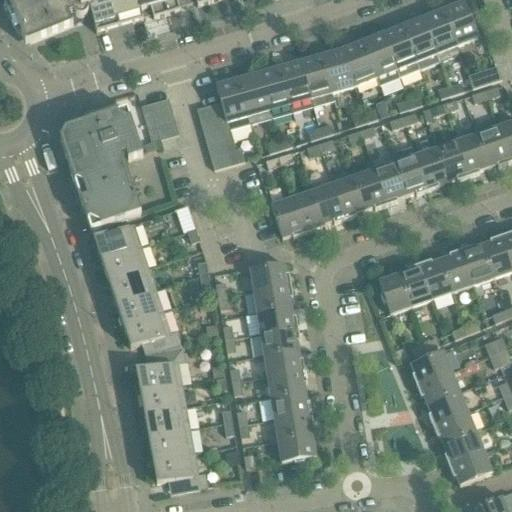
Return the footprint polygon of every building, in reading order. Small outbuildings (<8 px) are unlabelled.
[(1,0),(9,16),(7,17),(14,35),(16,35),(22,50),(77,28),(78,22),(79,22),(81,22),(83,22),(85,20),(87,19),(87,18),(87,17),(88,16),(88,15),(88,14),(88,12),(89,12),(90,12),(87,2),(85,0),(73,0),(63,4),(60,0),(1,0)] [(110,0),(93,0),(87,2),(90,12),(89,12),(96,37),(119,30),(110,0)] [(110,0),(119,30),(122,29),(142,23),(142,21),(136,0),(110,0)] [(136,0),(142,21),(152,18),(153,23),(166,19),(160,0),(136,0)] [(184,0),(160,0),(166,19),(179,15),(178,11),(187,8),(184,0)] [(208,0),(184,0),(187,8),(196,6),(197,10),(210,6),(208,0)] [(444,19),(456,51),(483,40),(475,18),(468,20),(463,7),(450,12),(452,16),(444,19)] [(422,23),(439,66),(459,58),(456,51),(444,19),(435,23),(434,18),(422,23)] [(403,35),(419,74),(439,66),(422,23),(410,28),(412,32),(403,35)] [(382,39),(399,82),(419,74),(403,35),(395,38),(393,34),(382,39)] [(363,51),(376,83),(379,90),(399,82),(382,39),(370,44),(372,48),(363,51)] [(342,55),(354,91),(376,83),(363,51),(355,54),(353,50),(342,55)] [(322,65),(331,98),(354,91),(342,55),(329,58),(331,63),(322,65)] [(300,66),(312,111),(333,105),(331,98),(322,65),(313,67),(312,63),(300,66)] [(280,77),(292,117),(312,111),(300,66),(288,70),(289,74),(280,77)] [(496,71),(468,80),(472,93),(502,84),(496,71)] [(258,78),(271,123),(292,117),(280,77),(272,79),(271,75),(258,78)] [(239,88),(250,129),(271,123),(258,78),(246,82),(247,86),(239,88)] [(227,127),(228,131),(229,135),(250,129),(239,88),(230,91),(229,86),(216,90),(221,107),(224,120),(226,127),(227,127)] [(460,87),(449,91),(452,100),(463,96),(460,87)] [(452,100),(449,91),(437,95),(440,104),(452,100)] [(496,92),(484,96),(487,104),(499,100),(496,92)] [(487,104),(484,96),(471,100),(474,108),(487,104)] [(419,101),(408,104),(411,113),(422,110),(419,101)] [(141,111),(144,123),(172,115),(169,103),(141,111)] [(411,113),(408,104),(396,108),(399,117),(411,113)] [(455,105),(443,109),(446,117),(458,113),(455,105)] [(197,114),(200,126),(224,120),(221,107),(197,114)] [(446,117),(443,109),(430,113),(433,121),(446,117)] [(127,113),(64,134),(60,144),(90,235),(140,218),(127,177),(122,179),(116,161),(125,158),(127,165),(142,160),(137,145),(132,147),(128,136),(133,134),(127,113)] [(144,123),(147,135),(175,127),(172,115),(144,123)] [(375,115),(363,119),(366,128),(377,124),(375,115)] [(414,118),(402,122),(404,131),(417,127),(414,118)] [(366,128),(363,119),(352,122),(355,131),(366,128)] [(200,126),(204,138),(228,131),(227,127),(226,127),(224,120),(200,126)] [(404,131),(402,122),(389,126),(392,135),(404,131)] [(511,126),(497,132),(509,168),(511,166),(511,126)] [(175,127),(147,135),(151,147),(179,139),(175,127)] [(330,129),(319,133),(321,142),(333,138),(330,129)] [(204,138),(207,150),(232,143),(229,135),(228,131),(204,138)] [(372,132),(360,135),(363,144),(375,140),(372,132)] [(497,132),(476,139),(488,172),(497,169),(497,172),(509,168),(497,132)] [(321,142),(319,133),(307,136),(310,145),(321,142)] [(363,144),(360,135),(347,140),(350,148),(363,144)] [(476,139),(456,146),(468,182),(480,178),(479,175),(488,172),(476,139)] [(289,142),(277,146),(280,155),(292,151),(289,142)] [(207,150),(210,162),(235,155),(235,154),(232,143),(207,150)] [(331,145),(319,149),(322,157),(334,153),(331,145)] [(154,146),(143,150),(145,157),(157,153),(154,146)] [(280,155),(277,146),(266,150),(269,159),(280,155)] [(456,146),(435,153),(447,186),(456,183),(457,186),(468,182),(456,146)] [(322,157),(319,149),(306,153),(309,161),(322,157)] [(235,155),(210,162),(214,175),(244,166),(240,153),(235,154),(235,155)] [(435,153),(415,160),(427,196),(439,192),(438,189),(447,186),(435,153)] [(291,158),(278,162),(280,170),(293,166),(291,158)] [(415,160),(394,167),(406,201),(415,197),(416,200),(427,196),(415,160)] [(280,170),(278,162),(266,166),(268,174),(280,170)] [(394,167),(374,175),(386,210),(397,206),(397,204),(406,201),(394,167)] [(374,175),(353,182),(365,215),(374,212),(374,214),(386,210),(374,175)] [(353,182),(333,189),(345,224),(357,220),(356,218),(365,215),(353,182)] [(333,189),(312,196),(324,229),(333,226),(334,228),(345,224),(333,189)] [(312,196),(292,203),(304,239),(316,235),(315,232),(324,229),(312,196)] [(304,239),(292,203),(271,210),(282,243),(292,240),(293,242),(304,239)] [(93,243),(100,265),(141,251),(133,229),(93,243)] [(195,233),(187,236),(191,248),(199,245),(195,233)] [(511,236),(501,240),(511,272),(511,236)] [(490,247),(481,250),(493,283),(511,276),(511,272),(501,240),(489,244),(490,247)] [(471,251),(460,255),(472,290),(493,283),(481,250),(472,253),(471,251)] [(100,265),(108,287),(148,273),(141,251),(100,265)] [(449,261),(440,264),(452,297),(472,290),(460,255),(449,259),(449,261)] [(431,265),(419,269),(432,304),(452,297),(440,264),(432,267),(431,265)] [(197,268),(199,280),(208,278),(206,266),(197,268)] [(250,274),(253,296),(290,290),(289,278),(286,279),(284,268),(250,274)] [(409,275),(400,278),(411,312),(432,304),(419,269),(408,273),(409,275)] [(108,287),(115,308),(155,295),(148,273),(108,287)] [(208,278),(199,280),(201,293),(210,291),(208,278)] [(411,312),(400,278),(378,286),(382,298),(380,299),(383,308),(386,307),(390,319),(411,312)] [(216,289),(218,302),(226,301),(224,288),(216,289)] [(253,296),(257,318),(291,312),(290,303),(292,302),(290,290),(253,296)] [(115,308),(122,330),(162,316),(155,295),(115,308)] [(226,301),(218,302),(220,315),(229,314),(226,301)] [(257,318),(260,339),(297,333),(296,321),(293,321),(291,312),(257,318)] [(507,323),(504,315),(491,320),(495,328),(507,323)] [(141,349),(145,360),(180,351),(175,336),(170,338),(162,316),(122,330),(130,353),(141,349)] [(476,326),(464,331),(467,339),(479,334),(476,326)] [(214,329),(205,331),(207,342),(216,340),(214,329)] [(222,332),(225,345),(233,343),(231,330),(222,332)] [(467,339),(464,331),(451,336),(455,344),(467,339)] [(260,339),(264,360),(298,355),(297,345),(299,345),(297,333),(260,339)] [(501,342),(493,346),(498,358),(506,355),(501,342)] [(233,343),(225,345),(227,358),(235,356),(233,343)] [(436,343),(424,347),(427,356),(439,351),(436,343)] [(485,349),(489,361),(498,358),(493,346),(485,349)] [(427,356),(424,347),(411,352),(415,361),(427,356)] [(135,374),(140,398),(181,390),(177,368),(183,367),(180,351),(145,360),(147,372),(135,374)] [(264,360),(267,382),(304,376),(302,364),(300,364),(298,355),(264,360)] [(506,355),(498,358),(503,370),(511,367),(506,355)] [(412,380),(416,391),(451,377),(443,356),(410,369),(414,379),(412,380)] [(498,358),(489,361),(494,373),(503,370),(498,358)] [(212,372),(213,383),(224,382),(223,371),(212,372)] [(229,375),(232,387),(240,386),(238,373),(229,375)] [(267,382),(271,403),(305,397),(304,388),(306,388),(304,376),(267,382)] [(423,401),(427,410),(459,397),(451,377),(416,391),(421,402),(423,401)] [(216,384),(218,397),(227,395),(225,383),(216,384)] [(240,386),(232,387),(234,400),(242,399),(240,386)] [(498,390),(503,402),(511,399),(506,387),(498,390)] [(140,398),(144,420),(185,412),(181,390),(140,398)] [(271,403),(274,424),(311,418),(309,406),(307,407),(305,397),(271,403)] [(428,420),(432,431),(467,417),(459,397),(427,410),(430,419),(428,420)] [(511,401),(511,399),(503,402),(508,415),(511,412),(511,401)] [(144,420),(148,442),(190,435),(185,412),(144,420)] [(221,416),(223,429),(232,427),(230,415),(221,416)] [(236,417),(238,430),(247,429),(245,416),(236,417)] [(439,441),(443,450),(475,437),(467,417),(432,431),(437,442),(439,441)] [(274,424),(278,446),(312,440),(311,431),(313,430),(311,418),(274,424)] [(232,427),(223,429),(225,441),(234,440),(232,427)] [(247,429),(238,430),(241,443),(249,442),(247,429)] [(148,442),(152,465),(194,457),(190,435),(148,442)] [(444,460),(449,471),(484,457),(475,437),(443,450),(447,459),(444,460)] [(312,440),(278,446),(281,468),(294,466),(294,469),(304,467),(304,464),(316,462),(312,440)] [(194,457),(152,465),(156,488),(168,486),(170,498),(207,492),(204,478),(198,480),(194,457)] [(228,469),(237,468),(236,457),(227,458),(228,469)] [(484,457),(449,471),(453,482),(456,481),(460,491),(492,478),(484,457)] [(252,460),(244,461),(246,474),(254,472),(252,460)] [(502,501),(475,511),(511,511),(511,500),(511,498),(502,501)]
